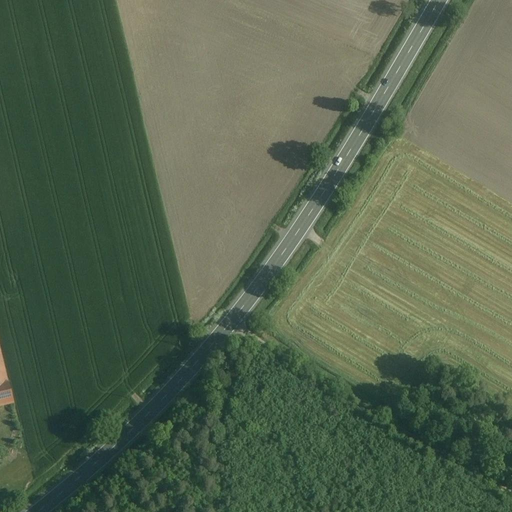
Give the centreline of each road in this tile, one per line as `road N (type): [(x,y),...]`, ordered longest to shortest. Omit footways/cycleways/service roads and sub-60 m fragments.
road 1 (secondary): [(442,0),(299,233),(229,323),(164,397),(36,511)]
road 2 (track): [(229,323),(511,493)]
